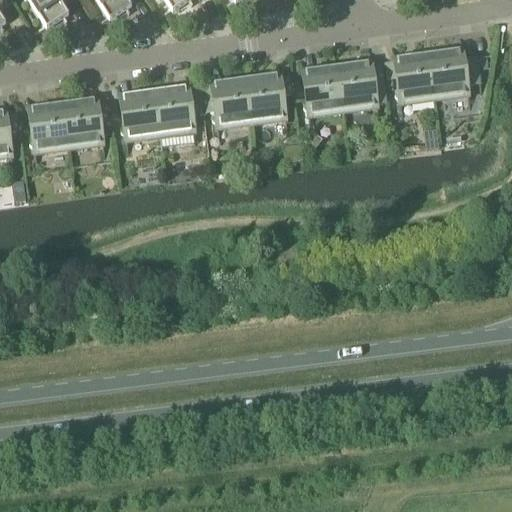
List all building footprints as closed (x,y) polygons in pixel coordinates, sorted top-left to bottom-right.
[(1,14),(12,7),(7,0),(0,0),(0,15),(1,15),(1,14)] [(64,5),(72,0),(25,0),(23,1),(44,34),(62,22),(56,12),(64,6),(64,5)] [(90,0),(106,25),(125,13),(119,3),(123,0),(90,0)] [(158,0),(169,17),(188,5),(184,0),(158,0)] [(439,56),(426,58),(432,104),(467,99),(465,90),(479,89),(475,64),(462,65),(461,57),(439,60),(439,56)] [(392,68),(383,69),(385,86),(394,84),(398,108),(432,104),(426,58),(413,60),(414,63),(392,66),(392,68)] [(347,69),(335,70),(341,116),(375,111),(375,109),(385,108),(383,91),(373,93),(370,69),(348,72),(347,69)] [(341,116),(335,70),(322,72),(323,75),(301,78),(306,120),(341,116)] [(256,81),(243,83),(249,128),(284,124),(281,100),(290,98),(288,82),(279,83),(278,81),(256,84),(256,81)] [(231,88),(198,92),(202,118),(213,116),(215,133),(249,128),(243,83),(231,84),(231,88)] [(165,93),(152,95),(158,140),(159,140),(192,136),(193,136),(190,119),(202,118),(198,92),(165,96),(165,93)] [(158,140),(152,95),(140,97),(140,100),(118,103),(124,145),(158,140)] [(73,106),(61,107),(67,153),(102,148),(96,106),(74,109),(73,106)] [(67,153),(61,107),(48,109),(49,112),(27,115),(32,157),(67,153)] [(0,161),(10,160),(7,137),(17,135),(14,119),(5,120),(4,118),(0,118),(0,161)] [(438,151),(437,147),(436,134),(423,136),(424,148),(425,153),(438,151)]
